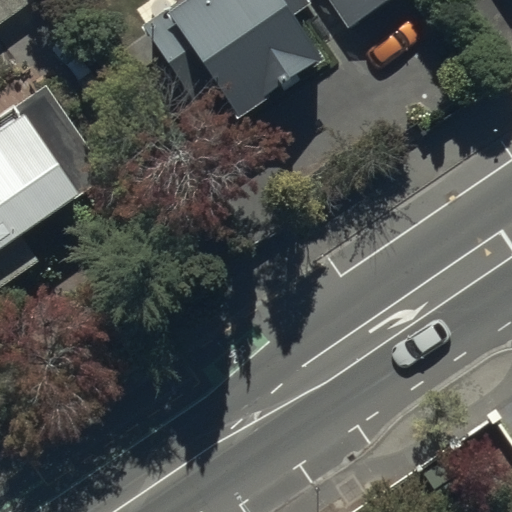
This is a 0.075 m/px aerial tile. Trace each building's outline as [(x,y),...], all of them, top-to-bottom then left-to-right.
[(0,0),(0,35),(52,0),(0,0)] [(315,32),(291,0),(188,0),(174,10),(181,19),(150,42),(182,86),(198,74),(247,143),(326,86),(297,46),(315,32)] [(323,0),(351,41),(412,0),(323,0)] [(450,88),(434,67),(372,112),(388,134),(450,88)] [(103,162),(42,75),(0,104),(0,275),(35,251),(24,235),(81,195),(73,183),(103,162)]
